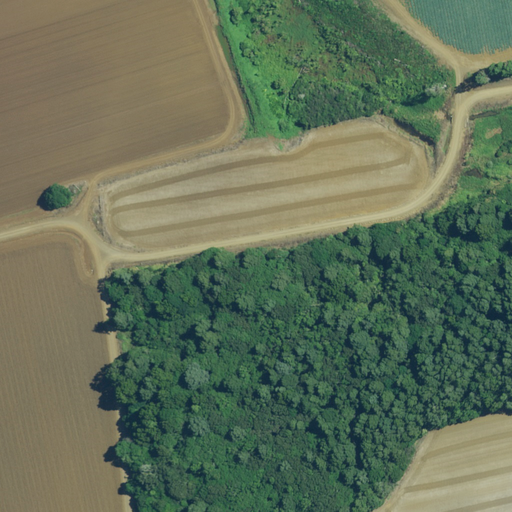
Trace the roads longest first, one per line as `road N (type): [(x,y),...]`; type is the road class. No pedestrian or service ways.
road 1 (track): [(0,235),(70,220),(111,251),(145,255),(387,210),(424,193),(441,170),(461,109),(511,91)]
road 2 (track): [(99,241),(123,511)]
